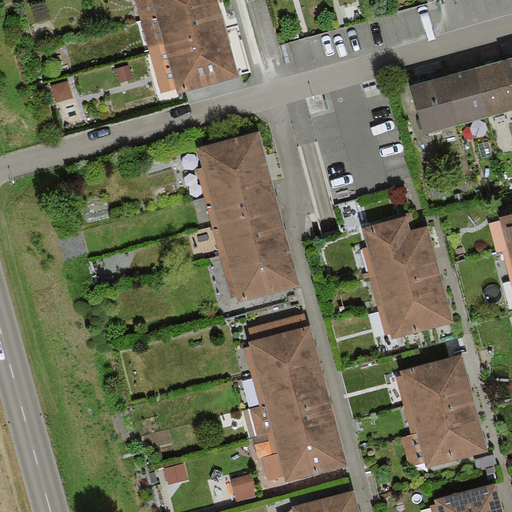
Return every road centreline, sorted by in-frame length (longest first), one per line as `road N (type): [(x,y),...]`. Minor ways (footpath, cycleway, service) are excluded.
road 1 (residential): [(511,23),(0,167)]
road 2 (tertiary): [(49,511),(0,333)]
